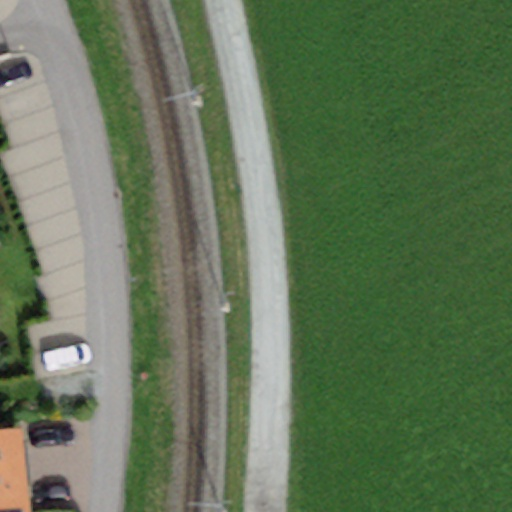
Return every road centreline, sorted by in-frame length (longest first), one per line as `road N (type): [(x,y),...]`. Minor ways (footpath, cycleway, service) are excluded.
road 1 (residential): [(46,0),(106,224),(113,411),(101,511)]
road 2 (unclassified): [(263,511),(275,416),(251,147),(221,0)]
